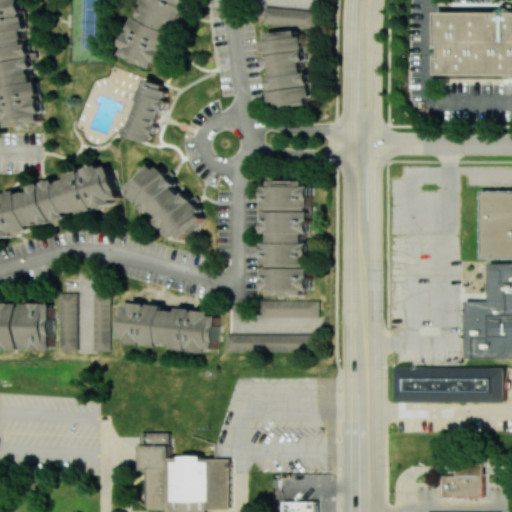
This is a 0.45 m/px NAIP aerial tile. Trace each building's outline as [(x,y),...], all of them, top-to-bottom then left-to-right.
[(0,0),(0,74),(1,75),(3,87),(0,88),(7,128),(46,121),(39,80),(35,81),(33,67),(38,67),(35,51),(31,52),(28,31),(22,0),(0,0)] [(148,0),(126,55),(163,70),(191,0),(148,0)] [(511,12),(511,7),(501,7),(501,12),(439,12),(438,46),(442,46),(442,58),(438,58),(438,74),(511,74),(511,12)] [(264,25),(316,27),(317,10),(265,8),(264,25)] [(313,104),(310,72),(306,72),(305,62),(308,62),(305,30),(267,34),(270,66),(274,66),(275,77),(272,77),(275,108),(313,104)] [(150,75),(125,133),(153,145),(178,87),(150,75)] [(182,242),(209,215),(178,185),(178,184),(155,162),(129,189),(152,212),(155,209),(162,217),(159,220),(182,242)] [(33,191),(22,194),(22,192),(0,197),(0,238),(34,230),(33,225),(44,222),(44,224),(70,218),(69,215),(120,201),(110,164),(70,174),(71,179),(58,182),(58,180),(32,186),(33,191)] [(267,233),(273,233),(273,242),(267,242),(267,264),(268,264),(267,293),(312,294),(313,242),(307,242),(307,233),(312,233),(312,182),(267,182),(267,233)] [(511,257),(511,190),(483,190),(483,257),(511,257)] [(468,358),(511,358),(511,263),(491,263),(491,300),(468,300),(468,358)] [(61,350),(78,350),(78,292),(61,293),(61,350)] [(95,350),(112,349),(111,294),(94,295),(95,350)] [(320,300),(260,299),(260,316),(320,317),(320,300)] [(0,349),(55,350),(55,303),(0,302),(0,349)] [(126,303),(123,342),(163,345),(163,346),(218,350),(221,311),(126,303)] [(228,351),(317,352),(317,334),(228,333),(228,351)] [(395,402),(507,401),(507,366),(395,367),(395,402)] [(169,511),(209,511),(209,508),(222,508),(234,508),(234,458),(222,458),(215,458),(204,458),(204,455),(182,455),(182,457),(171,457),(171,432),(143,432),(143,438),(143,460),(143,468),(153,468),(153,508),(169,508),(169,511)] [(486,476),(486,469),(486,463),(458,463),(458,469),(458,476),(486,476)] [(319,501),(319,511),(285,511),(285,501),(319,501)]
